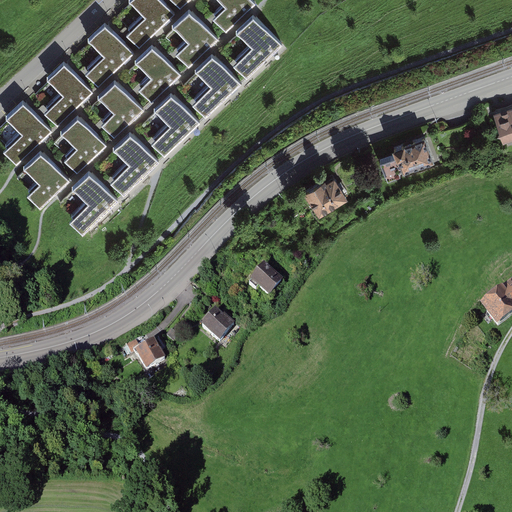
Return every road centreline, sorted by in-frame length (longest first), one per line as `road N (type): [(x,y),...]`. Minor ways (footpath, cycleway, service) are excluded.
road 1 (secondary): [(0,358),(75,340),(123,317),(266,186),(324,149),(511,77)]
road 2 (track): [(511,333),(484,394),(457,511)]
road 3 (residential): [(108,0),(0,102)]
